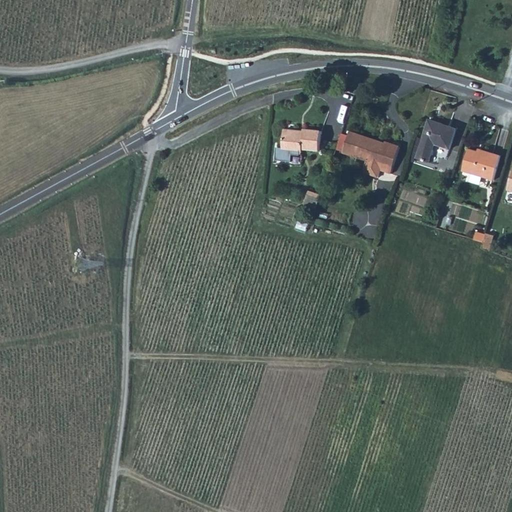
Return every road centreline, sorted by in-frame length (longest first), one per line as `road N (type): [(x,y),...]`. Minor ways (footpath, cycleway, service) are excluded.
road 1 (track): [(111,511),(126,401),(126,286),(149,155)]
road 2 (tertiary): [(173,120),(227,90),(322,64),(399,69),(511,100)]
road 3 (tertiary): [(0,215),(173,120)]
road 4 (track): [(0,69),(76,64),(186,37)]
road 5 (track): [(0,239),(149,155)]
road 6 (residential): [(173,120),(192,0)]
